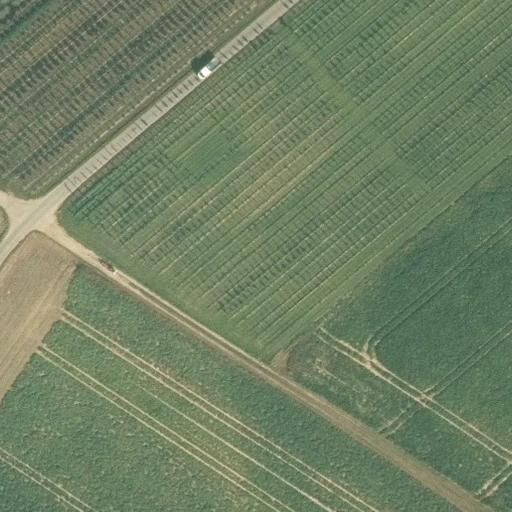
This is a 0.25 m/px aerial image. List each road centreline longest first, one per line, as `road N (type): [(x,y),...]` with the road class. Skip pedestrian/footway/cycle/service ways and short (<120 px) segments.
road 1 (track): [(474,511),(0,197)]
road 2 (track): [(0,256),(292,0)]
